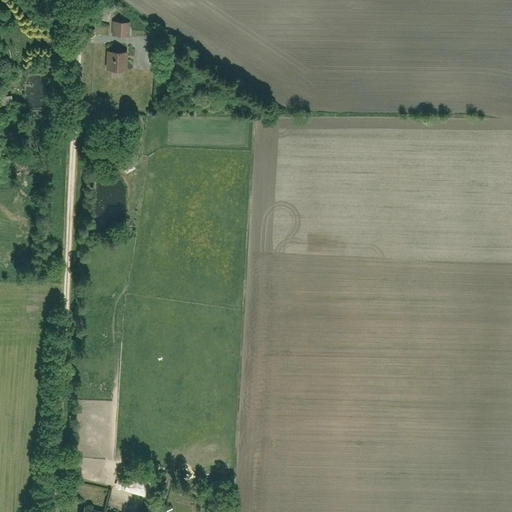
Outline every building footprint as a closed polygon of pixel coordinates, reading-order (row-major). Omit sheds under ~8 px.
[(62,4),(62,14),(70,14),(71,4),(62,4)] [(99,14),(99,23),(108,23),(108,14),(99,14)] [(114,24),(114,37),(129,37),(129,24),(114,24)] [(107,51),(106,72),(128,73),(129,52),(107,51)] [(12,99),(3,99),(3,106),(12,107),(12,99)] [(120,475),(115,488),(124,491),(129,479),(120,475)]
